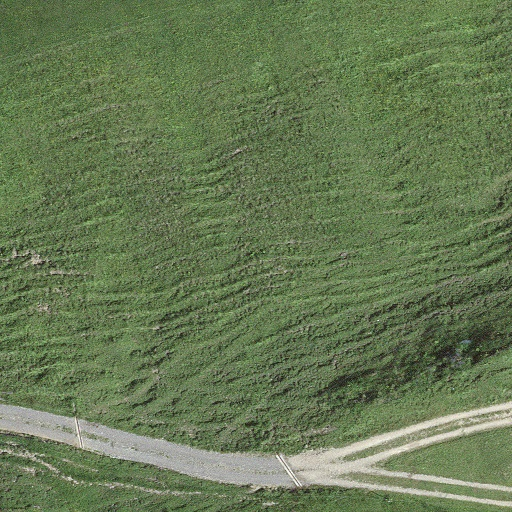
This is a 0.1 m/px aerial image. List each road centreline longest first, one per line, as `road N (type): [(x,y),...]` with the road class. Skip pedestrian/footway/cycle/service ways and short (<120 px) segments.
road 1 (track): [(511,501),(0,421)]
road 2 (track): [(324,472),(400,441),(511,414)]
